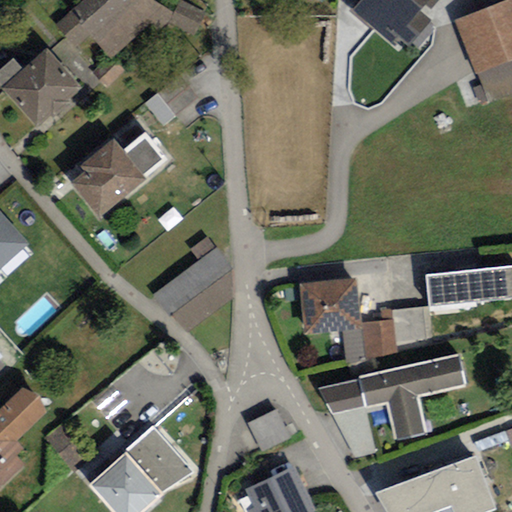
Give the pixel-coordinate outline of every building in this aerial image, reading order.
[(90,0),(65,25),(113,74),(160,29),(207,44),(213,25),(164,9),(154,0),(90,0)] [(355,0),(350,6),(387,38),(418,0),(425,0),(430,4),(433,0),(355,0)] [(511,0),(503,0),(455,20),(489,103),(511,93),(511,0)] [(58,53),(13,94),(52,136),(97,95),(58,53)] [(158,99),(177,120),(201,99),(182,78),(158,99)] [(129,147),(148,133),(139,122),(121,137),(129,147)] [(123,145),(76,184),(111,224),(180,165),(155,137),(133,156),(123,145)] [(0,264),(27,239),(0,210),(0,264)] [(159,285),(194,334),(238,302),(236,266),(219,242),(159,285)] [(511,269),(435,279),(439,315),(511,306),(511,269)] [(367,282),(311,287),(316,339),(373,333),(367,282)] [(481,392),(472,355),(327,390),(352,424),(394,413),(402,450),(444,440),(435,403),(481,392)] [(0,417),(0,501),(10,511),(39,480),(14,457),(56,412),(29,387),(0,417)] [(282,413),(258,424),(269,448),(293,437),(282,413)] [(87,481),(115,511),(136,511),(163,489),(195,471),(152,423),(87,481)] [(68,428),(51,436),(72,474),(88,465),(68,428)] [(484,464),(414,488),(422,511),(450,511),(464,507),(465,511),(485,511),(499,507),(484,464)] [(310,511),(294,475),(248,495),(255,511),(310,511)]
